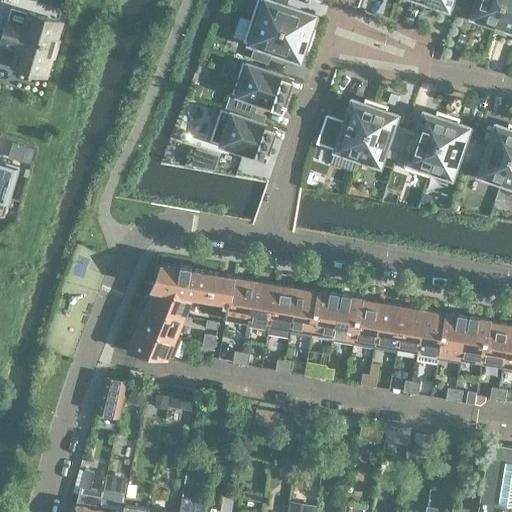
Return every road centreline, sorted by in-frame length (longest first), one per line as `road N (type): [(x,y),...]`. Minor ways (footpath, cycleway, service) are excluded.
road 1 (residential): [(126,252),(73,389),(41,511)]
road 2 (residential): [(270,239),(511,279)]
road 3 (residential): [(270,239),(299,126),(329,53)]
road 4 (residential): [(329,53),(511,86)]
road 5 (residential): [(126,252),(174,221),(270,239)]
